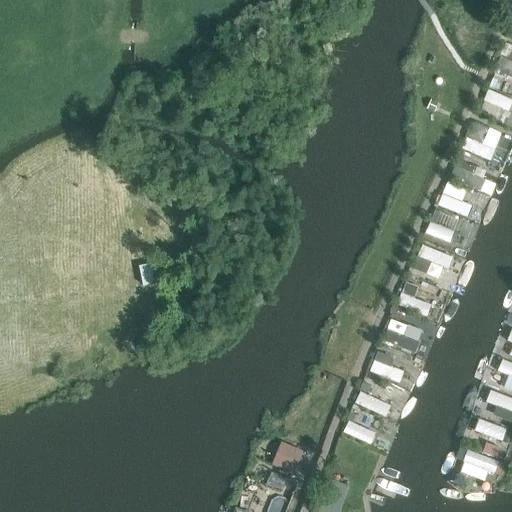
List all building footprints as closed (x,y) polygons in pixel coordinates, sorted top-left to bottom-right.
[(482,143),(468,138),(464,151),(493,160),(501,133),(487,129),(482,143)] [(496,183),(484,180),(486,169),(456,162),(451,182),(493,192),(496,183)] [(439,206),(481,221),(485,210),(463,202),(468,189),(448,181),(439,206)] [(433,211),(427,237),(470,247),(473,238),(455,233),(459,217),(433,211)] [(402,294),(398,307),(440,318),(443,306),(402,294)] [(408,325),(400,348),(416,354),(424,330),(408,325)] [(401,383),(405,370),(392,366),(395,357),(378,351),(370,372),(401,383)] [(387,416),(391,405),(359,391),(355,403),(387,416)] [(486,402),(498,406),(494,416),(511,421),(511,398),(490,391),(486,402)] [(468,429),(507,442),(511,429),(472,417),(468,429)] [(344,433),(371,444),(375,432),(348,421),(344,433)] [(499,458),(502,447),(484,442),(481,453),(499,458)] [(283,443),(273,466),(293,474),(303,452),(283,443)] [(468,450),(460,472),(489,482),(497,460),(468,450)] [(499,463),(494,474),(495,475),(499,476),(504,465),(503,464),(500,463),(499,463)] [(315,511),(339,511),(347,487),(325,480),(315,511)]
